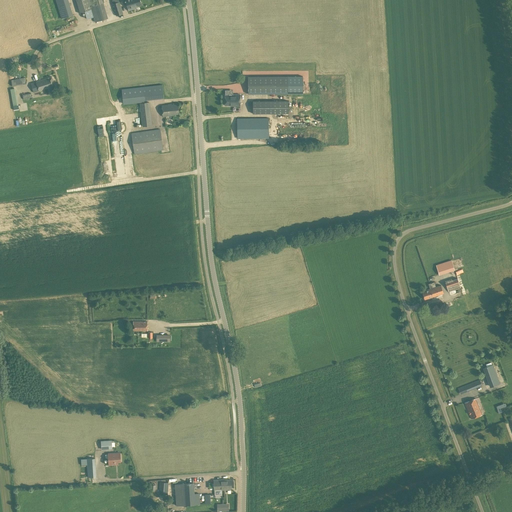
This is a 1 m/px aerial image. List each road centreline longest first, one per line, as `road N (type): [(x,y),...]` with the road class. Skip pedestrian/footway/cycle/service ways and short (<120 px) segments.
road 1 (tertiary): [(243,511),(240,404),(210,255),(188,0)]
road 2 (unclassified): [(482,511),(405,313),(393,254),(410,229),(511,202)]
